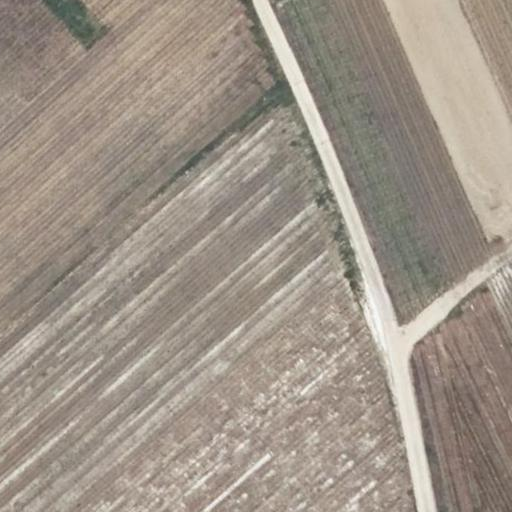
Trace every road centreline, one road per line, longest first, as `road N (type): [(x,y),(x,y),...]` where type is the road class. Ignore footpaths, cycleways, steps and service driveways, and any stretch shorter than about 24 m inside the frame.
road 1 (track): [(425,511),(377,290),(320,130),(258,0)]
road 2 (track): [(511,252),(390,348)]
